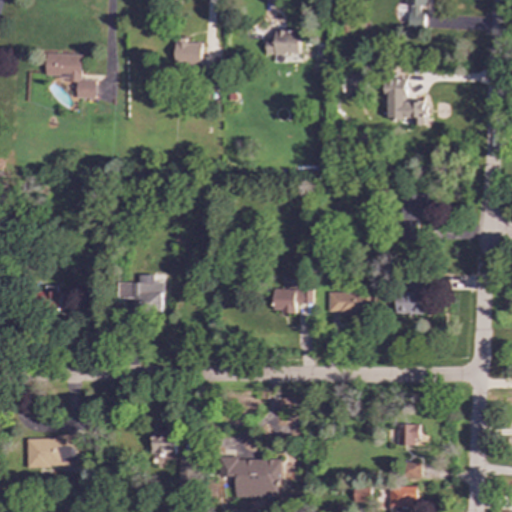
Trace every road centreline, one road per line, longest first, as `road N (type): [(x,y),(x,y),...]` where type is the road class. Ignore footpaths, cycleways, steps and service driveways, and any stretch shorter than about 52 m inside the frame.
road 1 (residential): [(498,0),(474,511)]
road 2 (residential): [(478,378),(0,377)]
